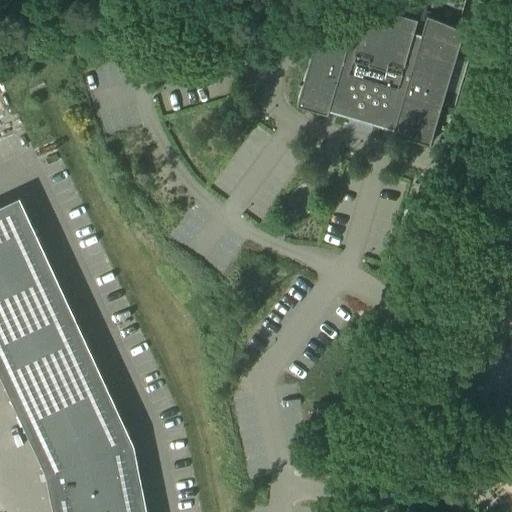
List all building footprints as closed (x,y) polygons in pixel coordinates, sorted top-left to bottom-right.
[(321,22),(297,105),(328,114),(329,109),(394,128),(392,133),(430,144),(465,25),(427,14),(421,34),(413,32),(418,17),(368,3),(359,35),(351,33),(352,31),(321,22)] [(94,76),(98,92),(117,88),(114,72),(94,76)] [(2,120),(9,136),(26,129),(20,113),(2,120)] [(215,267),(227,276),(253,242),(241,232),(215,267)] [(0,356),(52,468),(60,511),(141,511),(128,444),(60,297),(0,325),(0,356)]
